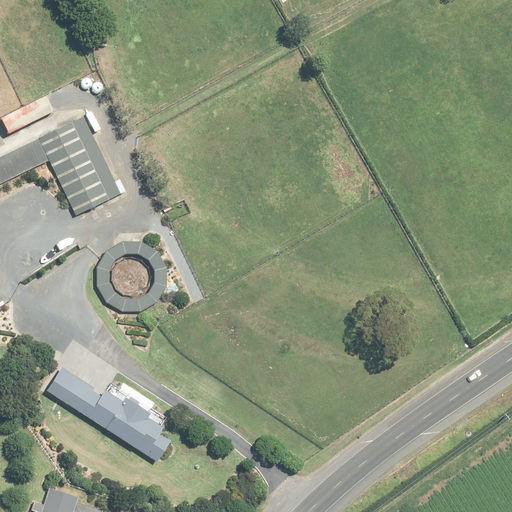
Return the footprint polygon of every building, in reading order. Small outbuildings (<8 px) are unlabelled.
[(51,113),(44,98),(0,119),(0,120),(7,135),(51,113)] [(120,195),(83,119),(0,158),(0,184),(49,161),(76,216),(120,195)] [(79,246),(66,226),(30,249),(43,269),(79,246)] [(115,309),(121,311),(124,312),(127,312),(133,313),(139,312),(145,309),(150,306),(155,303),(159,298),(162,293),(164,287),(165,281),(165,275),(164,269),(162,263),(159,258),(155,253),(151,249),(145,246),(140,244),(134,243),(127,243),(121,244),(116,246),(110,249),(106,253),(102,257),(99,263),(97,268),(95,274),(95,280),(96,286),(98,292),(101,297),(105,302),(110,306),(115,309)] [(0,307),(11,300),(0,283),(0,307)] [(97,393),(60,369),(46,392),(155,463),(170,440),(159,433),(162,427),(146,417),(148,414),(125,400),(123,403),(100,389),(97,393)] [(72,511),(77,499),(49,489),(42,509),(33,506),(30,511),(72,511)]
